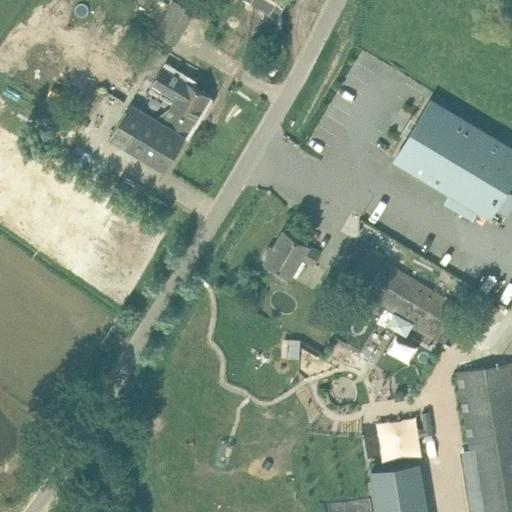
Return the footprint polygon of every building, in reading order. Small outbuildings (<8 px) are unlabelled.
[(175,0),(172,0),(168,8),(187,20),(193,10),(175,0)] [(129,101),(108,136),(165,171),(186,136),(185,135),(193,121),(194,122),(201,110),(204,111),(208,110),(212,103),(211,99),(209,97),(211,95),(162,65),(152,80),(145,76),(147,73),(146,72),(139,84),(161,97),(166,89),(177,97),(170,109),(176,113),(168,125),(129,101)] [(511,147),(431,98),(395,158),(490,215),(495,207),(507,214),(511,206),(511,193),(506,189),(511,178),(511,147)] [(302,256),(314,263),(321,252),(284,229),(273,247),(271,245),(268,246),(263,254),(264,257),(266,259),(265,260),(290,275),(302,256)] [(444,341),(464,308),(354,242),(346,256),(343,254),(339,260),(342,263),(334,276),(444,341)] [(511,511),(511,361),(457,370),(480,511),(511,511)] [(427,511),(419,462),(371,470),(377,511),(427,511)]
